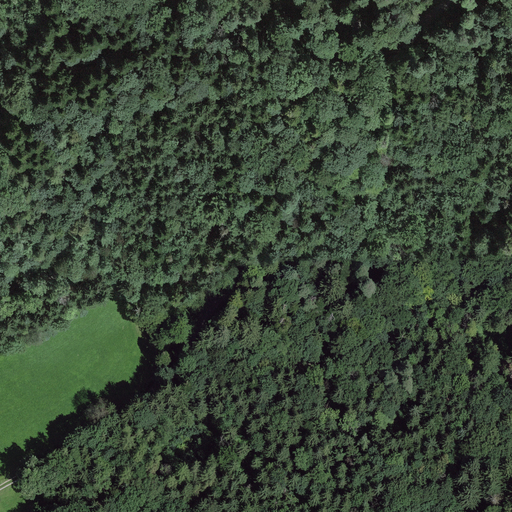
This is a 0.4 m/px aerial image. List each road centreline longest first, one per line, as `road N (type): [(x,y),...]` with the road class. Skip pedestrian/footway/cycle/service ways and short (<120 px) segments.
road 1 (track): [(0,108),(224,80),(318,18),(359,26),(381,67),(437,72),(511,57)]
road 2 (track): [(140,407),(381,67),(449,0)]
road 3 (track): [(511,378),(439,356),(318,367),(238,356),(212,361),(140,407)]
road 4 (track): [(511,176),(390,194),(227,291)]
road 5 (track): [(214,303),(164,266),(144,263),(0,282)]
road 6 (track): [(0,488),(140,407)]
